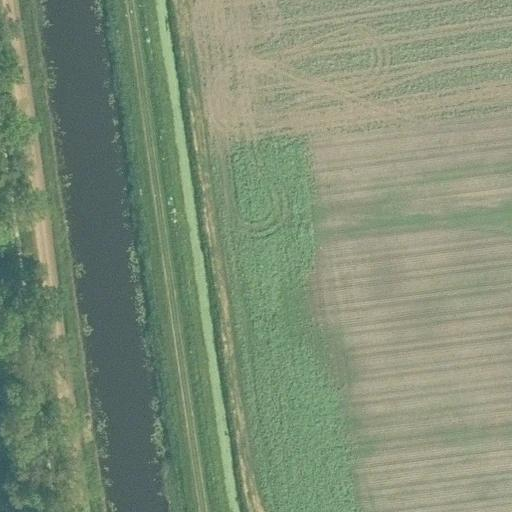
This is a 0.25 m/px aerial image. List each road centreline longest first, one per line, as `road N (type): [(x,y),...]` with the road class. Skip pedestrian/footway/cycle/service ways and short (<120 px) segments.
road 1 (track): [(81,511),(7,0)]
road 2 (track): [(129,0),(194,511)]
